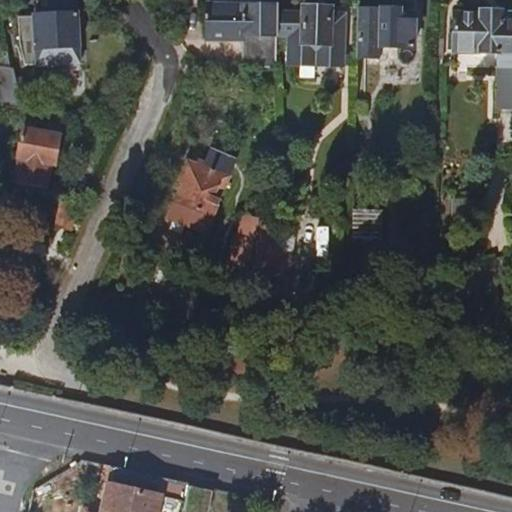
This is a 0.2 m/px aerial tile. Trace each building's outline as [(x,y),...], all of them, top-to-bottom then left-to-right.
[(81,63),(76,0),(49,0),(50,8),(50,16),(35,17),(18,18),(20,48),(26,66),(81,63)] [(279,70),(279,5),(211,1),(209,36),(244,39),(242,67),(246,67),(279,70)] [(345,66),(346,15),(333,14),(333,7),(319,6),(318,3),(310,3),(309,5),(304,7),(303,14),(279,13),(279,36),(291,36),(291,64),(345,66)] [(50,16),(50,8),(34,9),(35,17),(50,16)] [(412,49),(413,19),(398,18),(398,10),(356,9),(354,56),(378,56),(379,48),(412,49)] [(511,110),(511,13),(484,13),(483,17),(455,17),(454,52),(479,53),(509,54),(508,71),(496,70),(495,110),(511,110)] [(20,94),(14,70),(0,67),(0,81),(1,81),(3,104),(23,108),(20,94)] [(55,164),(61,135),(25,129),(19,158),(22,159),(17,184),(46,190),(50,165),(55,164)] [(190,162),(181,181),(184,183),(176,198),(211,216),(229,177),(216,171),(222,160),(210,155),(204,168),(190,162)] [(74,224),(77,205),(63,202),(59,221),(74,224)] [(380,246),(381,216),(351,216),(351,245),(380,246)] [(276,243),(292,259),(295,256),(297,229),(270,218),(261,217),(260,221),(251,261),(254,264),(276,243)] [(251,261),(260,221),(246,218),(240,242),(236,241),(230,267),(249,271),(251,261)] [(73,231),(74,224),(59,221),(58,228),(73,231)] [(462,247),(462,222),(437,221),(437,246),(462,247)] [(283,268),(292,259),(276,243),(254,264),(274,283),(286,271),(283,268)] [(158,511),(162,498),(168,499),(172,481),(148,476),(112,468),(102,511),(158,511)] [(185,503),(189,485),(172,481),(168,499),(185,503)] [(183,511),(185,503),(168,499),(162,498),(158,511),(183,511)]
